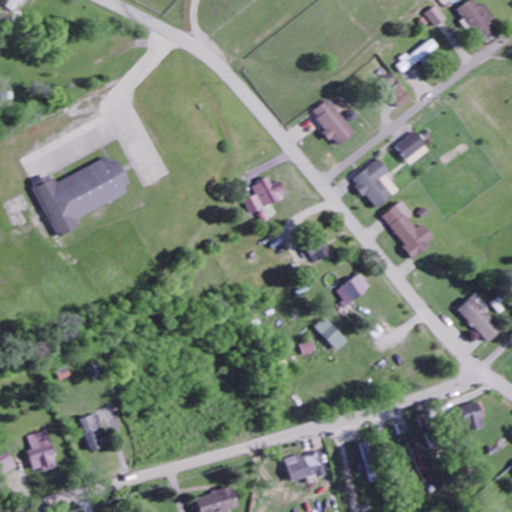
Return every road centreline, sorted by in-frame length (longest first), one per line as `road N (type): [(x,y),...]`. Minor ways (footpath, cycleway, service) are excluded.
road 1 (tertiary): [(489,374),(436,324),(235,81),(106,0)]
road 2 (residential): [(1,511),(489,374)]
road 3 (residential): [(322,184),(497,46)]
